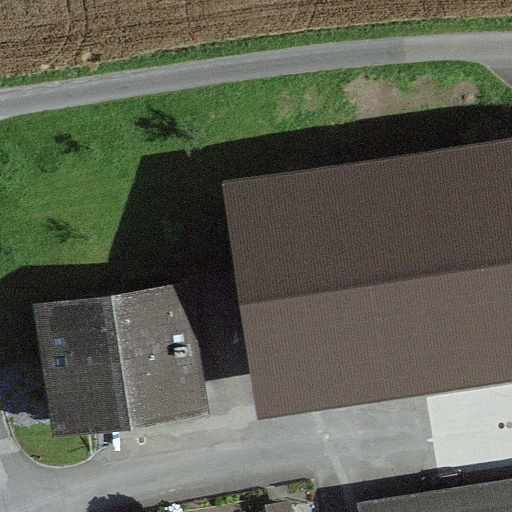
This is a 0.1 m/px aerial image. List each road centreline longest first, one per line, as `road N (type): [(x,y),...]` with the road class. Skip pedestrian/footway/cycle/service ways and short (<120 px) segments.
road 1 (track): [(0,115),(341,67),(511,57)]
road 2 (unknown): [(511,432),(12,498)]
